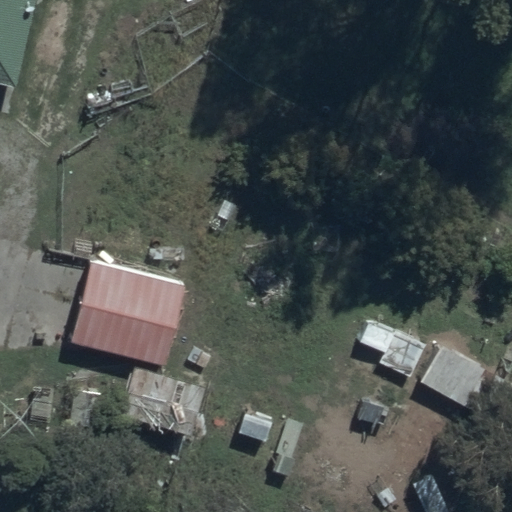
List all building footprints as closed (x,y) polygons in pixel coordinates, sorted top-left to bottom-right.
[(0,0),(0,86),(13,90),(34,0),(0,0)] [(165,366),(184,287),(90,264),(70,343),(165,366)] [(376,361),(408,379),(426,344),(371,315),(358,341),(380,352),(376,361)] [(511,381),(440,340),(418,379),(511,431),(511,381)] [(203,387),(131,366),(117,414),(189,436),(203,387)]
